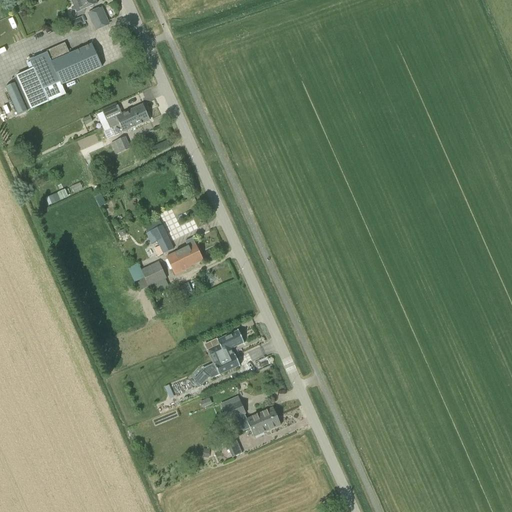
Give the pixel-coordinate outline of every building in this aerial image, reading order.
[(94,0),(70,0),(77,13),(81,11),(81,12),(97,5),(94,0)] [(108,22),(103,9),(90,14),(97,31),(110,25),(108,22)] [(69,23),(72,29),(84,23),(82,17),(69,23)] [(46,52),(51,63),(61,86),(102,68),(91,45),(70,54),(65,44),(46,52)] [(32,61),(44,89),(56,84),(44,56),(32,61)] [(4,110),(7,118),(25,112),(13,81),(3,86),(11,108),(4,110)] [(146,113),(142,105),(107,122),(109,129),(112,128),(112,129),(146,113)] [(149,121),(146,113),(112,129),(115,136),(123,132),(124,133),(149,121)] [(85,125),(93,121),(90,116),(82,119),(85,125)] [(128,142),(125,137),(110,143),(116,155),(130,148),(128,142)] [(83,138),(69,145),(73,155),(88,148),(83,138)] [(168,146),(166,141),(154,147),(156,152),(168,146)] [(162,225),(147,233),(152,243),(157,241),(167,236),(162,225)] [(174,249),(167,236),(157,241),(159,247),(154,249),(157,257),(174,249)] [(171,265),(190,256),(201,252),(195,239),(194,238),(186,241),(189,246),(167,256),(171,265)] [(201,252),(190,256),(171,265),(175,274),(192,267),(192,265),(204,260),(201,252)] [(139,281),(138,281),(139,282),(162,270),(158,262),(152,265),(141,271),(144,277),(139,279),(139,281)] [(145,289),(166,278),(162,270),(139,282),(136,284),(140,291),(145,289)] [(210,356),(222,351),(226,360),(214,365),(219,375),(240,366),(232,349),(238,345),(243,343),(238,333),(238,331),(218,341),(218,342),(206,348),(210,356)] [(202,371),(193,380),(201,386),(209,377),(202,371)] [(273,408),(246,420),(244,415),(246,414),(238,397),(221,404),(228,422),(237,418),(240,427),(243,431),(250,428),(251,430),(255,428),(253,425),(261,422),(262,424),(268,422),(267,420),(276,416),(273,408)] [(212,405),(209,400),(200,404),(202,409),(212,405)] [(264,432),(280,425),(276,416),(267,420),(268,422),(262,424),(261,422),(253,425),(255,428),(251,430),(254,437),(264,432)] [(242,453),(236,440),(226,445),(232,458),(242,453)]
